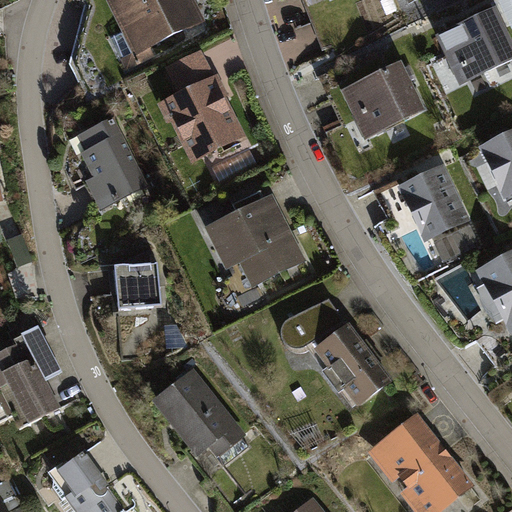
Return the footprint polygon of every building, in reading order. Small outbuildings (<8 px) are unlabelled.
[(193,0),(107,0),(136,56),(204,21),(193,0)] [(511,39),(497,9),(437,38),(460,87),(511,62),(511,39)] [(178,95),(162,103),(192,165),(246,138),(203,50),(165,68),(178,95)] [(402,62),(341,91),(365,141),(425,113),(402,62)] [(114,117),(64,141),(99,212),(148,188),(114,117)] [(511,135),(483,149),(505,196),(511,193),(511,135)] [(469,221),(444,169),(401,189),(425,241),(469,221)] [(229,220),(206,231),(223,264),(238,256),(253,284),(304,258),(273,197),(265,201),(259,190),(223,208),(229,220)] [(511,255),(479,273),(511,333),(511,332),(511,255)] [(158,265),(114,269),(117,309),(161,306),(158,265)] [(9,289),(0,292),(0,309),(14,305),(9,289)] [(393,386),(349,327),(326,300),(281,322),(276,327),(275,334),(277,342),(283,349),(291,351),(298,349),(304,345),(358,412),(393,386)] [(0,421),(17,413),(24,426),(57,409),(33,361),(23,359),(16,346),(10,348),(0,353),(0,421)] [(193,371),(155,400),(213,475),(251,446),(193,371)] [(436,511),(470,486),(417,420),(377,452),(424,511),(436,511)] [(125,511),(136,505),(93,446),(50,477),(75,511),(125,511)] [(0,501),(0,502),(0,501),(0,511),(12,511),(23,507),(10,480),(0,485),(0,501)] [(320,511),(313,503),(302,511),(320,511)]
